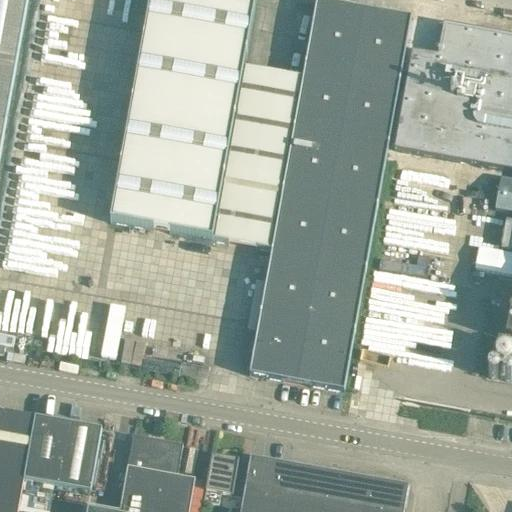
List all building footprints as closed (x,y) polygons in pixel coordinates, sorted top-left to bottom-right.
[(0,0),(0,148),(1,149),(29,0),(0,0)] [(149,0),(109,222),(212,240),(243,67),(254,0),(149,0)] [(243,67),(212,240),(271,251),(248,375),(343,391),(344,387),(410,17),(316,0),(302,78),(243,67)] [(131,39),(135,15),(122,13),(118,37),(131,39)] [(511,86),(511,53),(503,52),(497,83),(511,86)] [(119,109),(120,94),(93,91),(92,106),(119,109)] [(193,247),(188,270),(213,275),(218,252),(193,247)] [(0,411),(0,448),(27,453),(34,417),(0,411)] [(27,453),(22,480),(56,486),(67,423),(34,417),(27,453)] [(67,423),(56,486),(90,492),(101,429),(99,429),(67,423)] [(133,435),(127,466),(173,474),(179,444),(133,435)] [(0,448),(0,484),(21,488),(22,480),(27,453),(0,448)] [(207,451),(201,485),(239,492),(234,511),(403,511),(408,485),(278,461),(244,455),(243,462),(231,460),(232,456),(210,452),(207,451)] [(119,511),(118,511),(184,511),(191,478),(173,474),(127,466),(119,511)] [(0,484),(0,511),(16,511),(21,488),(0,484)] [(78,511),(80,498),(62,495),(59,511),(78,511)]
